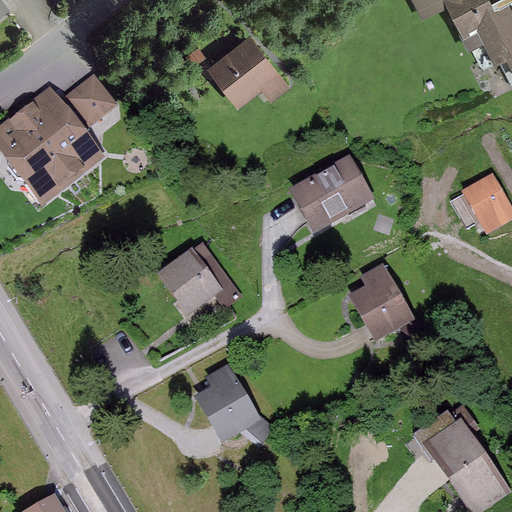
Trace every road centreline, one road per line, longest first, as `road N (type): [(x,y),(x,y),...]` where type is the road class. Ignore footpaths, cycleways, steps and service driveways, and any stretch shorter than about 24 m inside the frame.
road 1 (tertiary): [(0,333),(107,511)]
road 2 (residential): [(0,89),(117,0)]
